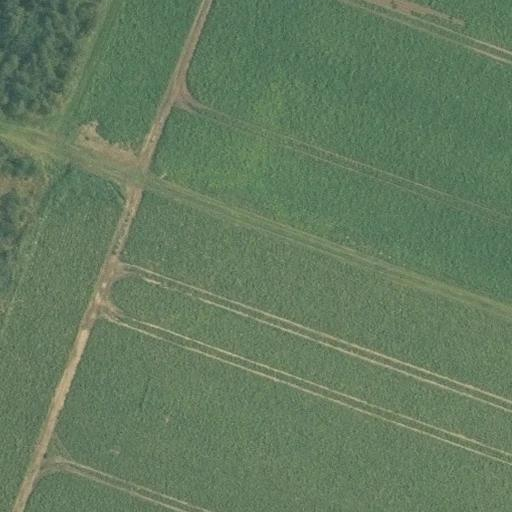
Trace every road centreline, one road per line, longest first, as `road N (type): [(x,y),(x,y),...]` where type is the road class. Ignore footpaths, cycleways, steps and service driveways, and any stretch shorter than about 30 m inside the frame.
road 1 (track): [(511,317),(0,133)]
road 2 (track): [(43,149),(104,0)]
